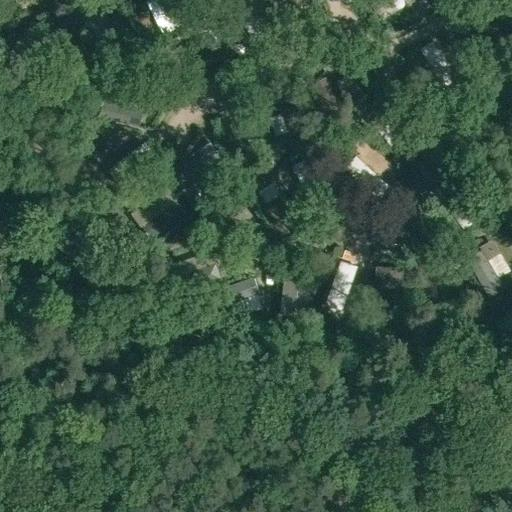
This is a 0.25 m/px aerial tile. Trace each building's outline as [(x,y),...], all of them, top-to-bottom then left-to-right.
[(368,0),(376,12),(394,0),(368,0)] [(436,9),(430,0),(426,0),(421,4),(427,14),(436,9)] [(511,0),(501,0),(493,16),(511,25),(511,0)] [(143,45),(119,14),(108,22),(132,53),(143,45)] [(223,47),(219,41),(226,36),(213,17),(205,22),(201,17),(191,24),(212,54),(223,47)] [(152,50),(168,75),(185,65),(179,56),(186,52),(176,36),(152,50)] [(88,46),(74,56),(96,86),(110,76),(88,46)] [(132,55),(123,63),(129,71),(139,63),(132,55)] [(333,69),(329,62),(322,66),(326,73),(333,69)] [(384,86),(376,73),(343,93),(350,106),(384,86)] [(486,86),(511,105),(511,87),(494,75),(486,86)] [(326,78),(312,87),(333,122),(347,114),(326,78)] [(493,108),(487,100),(476,107),(482,116),(493,108)] [(293,107),(279,112),(280,114),(271,117),(278,136),(287,133),(293,148),(307,143),(293,107)] [(460,120),(447,130),(469,160),(482,150),(460,120)] [(272,157),(286,152),(282,140),(268,145),(272,157)] [(145,143),(110,172),(122,186),(157,157),(145,143)] [(389,187),(357,157),(346,169),(378,199),(389,187)] [(306,159),(292,168),(316,209),(330,200),(306,159)] [(247,182),(255,194),(283,175),(275,163),(247,182)] [(196,184),(187,190),(194,201),(203,195),(196,184)] [(265,215),(286,201),(279,191),(258,205),(265,215)] [(115,199),(103,207),(112,219),(124,211),(115,199)] [(176,203),(143,226),(152,239),(185,215),(176,203)] [(269,226),(283,241),(291,234),(277,219),(269,226)] [(169,234),(173,252),(197,246),(194,229),(169,234)] [(391,247),(402,243),(398,231),(387,235),(391,247)] [(272,232),(261,239),(267,248),(278,242),(272,232)] [(466,258),(490,298),(505,289),(481,250),(466,258)] [(326,306),(342,311),(358,267),(342,262),(326,306)] [(216,263),(175,278),(182,295),(222,280),(216,263)] [(287,267),(281,315),(294,317),(301,269),(287,267)] [(402,304),(404,269),(376,268),(374,302),(402,304)] [(254,278),(214,293),(219,309),(260,294),(254,278)] [(262,319),(276,310),(267,296),(253,306),(262,319)]
